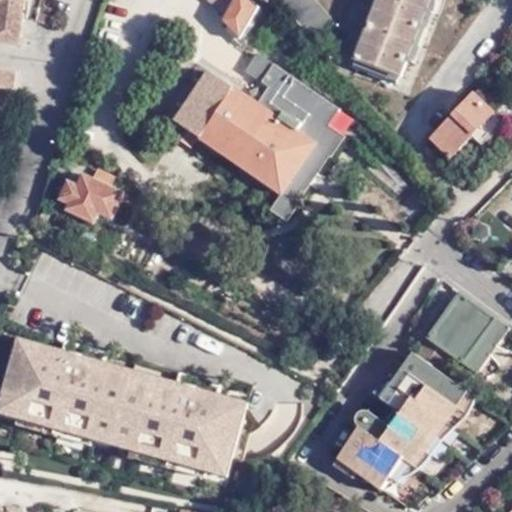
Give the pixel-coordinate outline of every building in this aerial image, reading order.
[(29,0),(0,0),(1,0),(0,7),(0,34),(25,37),(27,21),(29,0)] [(118,0),(109,36),(141,45),(153,0),(209,0),(230,17),(228,21),(243,40),(263,10),(252,0),(118,0)] [(315,0),(282,0),(317,40),(337,24),(315,0)] [(380,0),(358,60),(403,77),(432,0),(380,0)] [(0,45),(23,47),(25,37),(0,34),(0,45)] [(179,124),(286,196),(333,128),(343,112),(262,56),(250,75),(273,90),(261,107),(213,74),(179,124)] [(0,89),(17,92),(20,74),(0,71),(0,89)] [(498,96),(487,85),(470,102),(470,104),(433,138),(454,158),(474,138),(485,147),(510,122),(491,103),(498,96)] [(351,141),(333,128),(286,196),(275,212),(291,224),(305,207),(301,205),(335,160),(336,161),(351,141)] [(69,161),(57,154),(49,178),(60,183),(69,161)] [(100,171),(98,175),(116,185),(118,180),(100,171)] [(116,185),(98,175),(94,182),(87,178),(82,189),(73,185),(63,204),(73,208),(70,214),(97,227),(104,212),(119,218),(128,199),(113,192),(116,185)] [(511,331),(511,330),(464,295),(408,367),(398,359),(375,391),(400,410),(406,414),(385,442),(380,438),(365,429),(343,459),(386,489),(408,460),(414,465),(446,421),(450,423),(471,394),(441,372),(453,356),(478,375),(511,331)] [(16,337),(0,390),(0,411),(15,416),(13,422),(85,444),(87,439),(128,451),(126,457),(198,479),(200,473),(220,480),(243,407),(16,337)] [(400,410),(391,423),(380,438),(385,442),(406,414),(400,410)] [(363,427),(365,429),(380,438),(391,423),(374,411),(372,411),(371,411),(369,411),(368,411),(366,411),(364,413),(363,413),(362,415),(361,416),(361,418),(360,419),(361,421),(361,423),(361,424),(362,425),(363,427)]
